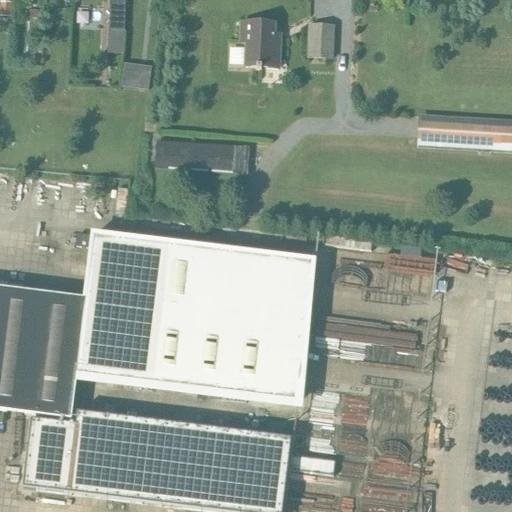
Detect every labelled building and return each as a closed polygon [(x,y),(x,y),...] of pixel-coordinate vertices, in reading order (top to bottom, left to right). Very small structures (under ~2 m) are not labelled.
[(108,0),(107,29),(123,30),(124,30),(125,1),(108,0)] [(0,17),(10,18),(11,4),(0,3),(0,17)] [(70,10),(57,10),(57,20),(70,20),(70,10)] [(28,11),(28,19),(42,20),(42,12),(28,11)] [(240,25),(239,44),(245,44),(245,51),(244,67),(244,68),(259,69),(259,71),(261,71),(261,69),(277,70),(279,46),(273,45),(274,27),(240,25)] [(310,27),(308,59),(331,60),(333,28),(310,27)] [(123,65),(120,89),(146,92),(147,92),(150,69),(149,68),(123,65)] [(511,122),(418,117),(416,149),(511,154),(511,122)] [(155,170),(246,176),(248,148),(157,143),(155,170)] [(76,248),(87,249),(89,237),(77,236),(76,248)] [(0,425),(1,426),(2,414),(71,422),(76,377),(295,405),(312,264),(93,237),(85,301),(0,290),(0,425)] [(190,511),(280,511),(289,442),(77,415),(76,428),(31,422),(22,491),(190,511)]
